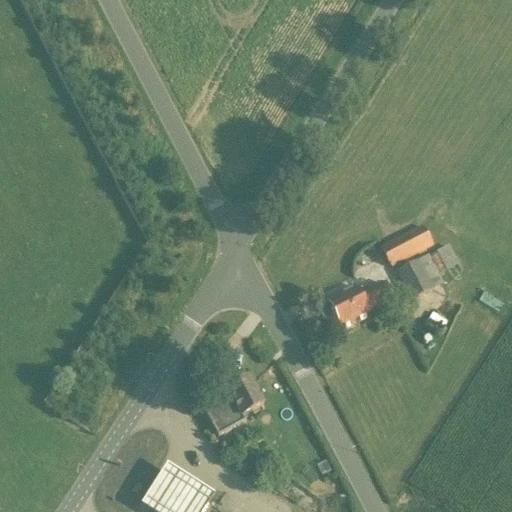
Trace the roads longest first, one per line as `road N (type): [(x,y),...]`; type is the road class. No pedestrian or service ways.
road 1 (unclassified): [(69,511),(237,247)]
road 2 (unclassified): [(375,511),(237,247)]
road 3 (unclassified): [(237,247),(393,0)]
road 4 (unclassified): [(237,247),(109,0)]
